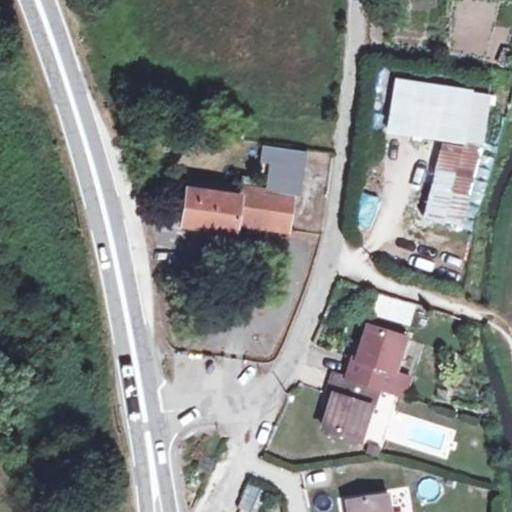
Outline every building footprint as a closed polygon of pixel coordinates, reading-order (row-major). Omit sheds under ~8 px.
[(422,139),(445,142),(463,144),(471,95),(398,83),(389,134),(410,137),(409,142),(422,145),(422,139)] [(471,95),(463,144),(480,147),(486,97),(471,95)] [(459,226),(480,147),(463,144),(445,142),(423,222),(459,226)] [(188,179),(182,224),(236,232),(237,223),(289,229),(294,195),(301,196),(308,151),(264,145),(262,162),(271,163),(267,191),(257,189),(258,178),(243,176),(242,187),(188,179)] [(352,381),(381,391),(395,395),(413,342),(377,329),(370,348),(365,346),(352,381)] [(337,398),(332,412),(325,430),(363,444),(381,391),(352,381),(338,376),(331,396),(337,398)] [(326,410),(332,412),(337,398),(331,396),(326,410)] [(255,486),(246,505),(263,511),(272,494),(255,486)] [(355,511),(394,511),(393,498),(355,503),(355,511)]
